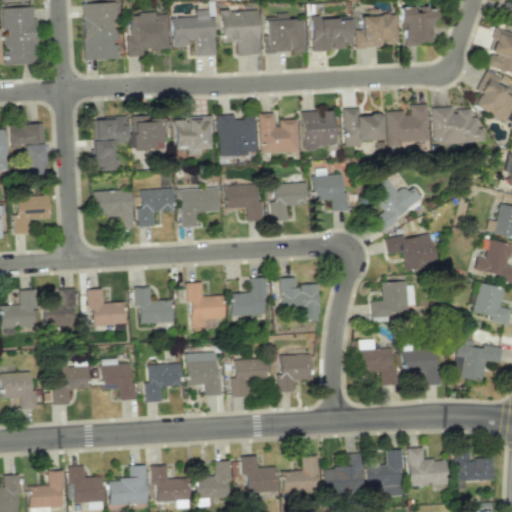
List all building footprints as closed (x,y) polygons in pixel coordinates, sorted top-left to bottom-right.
[(511,0),(508,0),(508,2),(503,1),(499,19),(511,21),(511,0)] [(79,3),(80,60),(115,59),(115,42),(114,42),(113,2),(79,3)] [(0,6),(0,17),(0,29),(3,29),(3,46),(4,46),(4,64),(34,63),(32,6),(0,6)] [(399,45),(416,45),(416,39),(429,38),(429,26),(433,26),(433,11),(425,11),(425,6),(412,6),(413,7),(398,8),(399,45)] [(169,46),(190,46),(190,55),(211,55),(210,17),(205,17),(205,9),(191,10),(191,16),(168,17),(169,46)] [(256,54),(254,9),(216,10),(217,42),(232,41),(232,55),(256,54)] [(352,46),(393,45),(392,13),(375,14),(375,9),(364,9),(364,15),(357,16),(357,28),(351,28),(352,46)] [(164,12),(126,13),(127,36),(123,36),(123,56),(140,56),(140,49),(165,48),(164,12)] [(300,52),(300,19),(284,19),(284,12),(272,13),(272,19),(261,19),(262,52),(300,52)] [(347,48),(347,16),(307,18),(308,49),(347,48)] [(483,66),(511,74),(511,35),(492,30),(486,51),(487,51),(483,66)] [(511,98),(500,93),(506,80),(482,69),(473,90),(475,91),(468,106),(502,121),(511,98)] [(425,140),(423,103),(406,104),(406,111),(383,112),(384,146),(397,145),(397,141),(425,140)] [(427,107),(429,138),(437,138),(437,143),(480,142),(479,127),(473,128),(473,117),(467,117),(467,108),(451,109),(451,106),(427,107)] [(357,140),(379,139),(378,113),(355,114),(355,107),(339,108),(340,146),(357,145),(357,140)] [(331,144),(330,110),(316,110),(298,111),(299,150),(313,150),(313,144),(331,144)] [(294,151),(293,119),(272,120),(271,112),(254,113),(256,152),(294,151)] [(251,117),(231,118),(230,114),(213,114),(214,155),(252,153),(251,117)] [(90,170),(110,170),(110,141),(124,141),(123,117),(89,117),(90,170)] [(170,118),(171,149),(205,148),(205,131),(209,131),(208,117),(170,118)] [(128,120),(129,149),(150,149),(150,142),(160,142),(159,119),(128,120)] [(42,174),(42,143),(35,143),(35,123),(5,123),(5,147),(20,146),(20,174),(42,174)] [(418,199),(407,184),(395,192),(381,173),(363,186),(381,209),(369,218),(378,230),(418,199)] [(309,200),(327,199),(328,211),(344,210),(343,191),(339,191),(338,174),(308,175),(309,200)] [(303,204),(302,182),(269,183),(269,201),(265,201),(266,218),(283,218),(282,205),(303,204)] [(220,185),(221,207),(242,207),(243,220),(259,220),(258,200),(254,200),(254,183),(220,185)] [(214,187),(176,189),(177,227),(193,226),(193,212),(215,211),(214,187)] [(129,227),(126,188),(89,191),(90,217),(114,215),(115,228),(129,227)] [(169,188),(135,189),(136,207),(133,207),(133,226),(150,226),(149,211),(169,210),(169,188)] [(45,195),(10,197),(12,233),(26,232),(26,218),(46,218),(45,195)] [(511,206),(497,203),(490,232),(511,237),(511,206)] [(402,271),(433,265),(427,232),(400,237),(399,235),(381,238),(384,254),(398,251),(402,271)] [(511,266),(503,265),(507,243),(486,239),(482,258),(473,257),(470,274),(511,281),(511,266)] [(227,315),(260,314),(260,297),(263,296),(262,277),(246,278),(246,292),(226,293),(227,315)] [(276,278),(277,308),(300,307),(300,321),(315,320),(314,284),(292,285),(291,277),(276,278)] [(377,283),(378,301),(367,301),(368,320),(384,319),(384,312),(404,311),(404,305),(410,304),(409,281),(377,283)] [(200,318),(221,318),(220,294),(198,295),(198,282),(182,283),(183,303),(187,303),(188,327),(201,327),(200,318)] [(504,324),(508,308),(496,306),(501,288),(476,282),(468,315),(504,324)] [(147,300),(147,286),(131,287),(132,307),(136,307),(136,323),(169,322),(168,299),(147,300)] [(83,289),(84,308),(87,308),(88,325),(122,324),(121,301),(99,302),(99,288),(83,289)] [(0,327),(30,327),(29,308),(32,308),(32,289),(15,289),(16,304),(0,304),(0,327)] [(69,324),(69,307),(72,307),(71,289),(55,289),(56,301),(38,301),(39,325),(69,324)] [(497,348),(469,344),(470,342),(454,340),(449,375),(478,379),(481,360),(495,363),(497,348)] [(398,372),(420,371),(421,385),(434,385),(433,348),(398,350),(398,372)] [(182,384),(201,384),(202,395),(217,394),(216,369),(212,369),(212,352),(181,353),(182,384)] [(289,391),(289,379),(306,379),(306,354),(275,354),(276,372),(271,373),(272,392),(289,391)] [(228,358),(229,396),(244,396),(244,380),(263,379),(262,358),(228,358)] [(116,399),(132,399),(131,382),(127,382),(126,363),(96,364),(97,389),(116,389),(116,399)] [(177,363),(142,364),(143,401),(157,401),(157,386),(177,386),(177,363)] [(85,388),(84,366),(48,368),(49,404),(65,404),(65,389),(85,388)] [(0,371),(0,397),(15,398),(15,409),(32,408),(31,389),(27,389),(26,371),(0,371)] [(403,485),(443,485),(442,459),(419,459),(419,447),(403,448),(403,485)] [(363,496),(398,495),(396,449),(381,449),(382,465),(362,465),(363,496)] [(489,479),(488,456),(467,457),(466,450),(450,451),(451,489),(461,489),(461,480),(489,479)] [(319,468),(320,493),(358,491),(356,453),(342,453),(342,467),(319,468)] [(272,466),(253,467),(253,455),(237,455),(237,475),(241,474),(242,498),(273,496),(272,466)] [(297,455),(297,470),(277,470),(277,493),(312,492),(311,455),(297,455)] [(192,476),(192,506),(205,506),(205,498),(224,498),(224,479),(227,479),(227,461),(210,461),(210,476),(192,476)] [(105,479),(105,504),(143,503),(142,464),(125,465),(126,479),(105,479)] [(152,501),(185,499),(184,477),(163,478),(163,464),(147,465),(147,485),(152,485),(152,501)] [(99,476),(80,477),(80,465),(66,466),(67,502),(100,501),(99,476)] [(44,470),(45,484),(24,485),(25,507),(58,506),(57,489),(61,489),(60,469),(44,470)] [(0,511),(15,511),(14,474),(0,474),(0,486),(0,511)]
